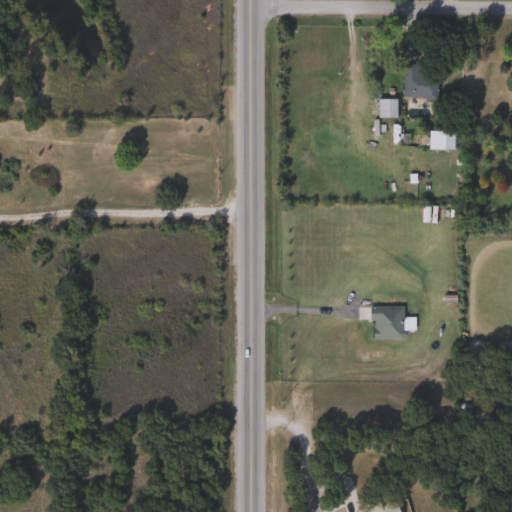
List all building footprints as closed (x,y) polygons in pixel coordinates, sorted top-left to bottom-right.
[(399,64),(416,64),(416,72),(434,72),(433,99),(398,98),(399,64)] [(392,117),(374,117),(374,99),(392,99),(392,117)] [(449,149),(425,149),(425,132),(449,132),(449,149)] [(397,307),(397,339),(367,339),(367,307),(397,307)] [(396,511),(362,511),(361,506),(392,497),(396,511)]
